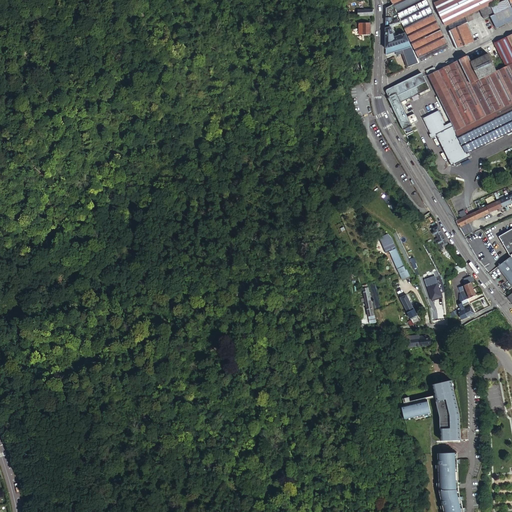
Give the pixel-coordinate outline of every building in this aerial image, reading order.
[(390,0),(393,5),(402,23),(419,58),(447,44),(425,0),(390,0)] [(511,0),(438,0),(434,2),(446,26),(448,25),(451,30),(449,31),(457,49),(474,42),(467,23),(465,17),(480,10),(482,15),(483,16),(485,19),(494,14),(491,8),(491,7),(492,7),(491,5),(500,0),(509,0),(511,5),(511,0)] [(508,0),(491,8),(494,14),(495,15),(511,7),(508,0)] [(386,9),(386,28),(401,23),(402,23),(393,5),(386,9)] [(511,20),(511,8),(511,7),(495,15),(491,17),(497,28),(511,20)] [(371,25),(359,25),(358,35),(371,35),(371,25)] [(392,27),(386,29),(386,49),(387,49),(405,43),(406,46),(410,45),(410,41),(406,34),(405,34),(396,37),(392,27)] [(507,67),(511,64),(511,35),(496,44),(507,67)] [(405,43),(387,49),(386,59),(396,56),(404,53),(405,56),(410,70),(420,66),(417,58),(410,45),(406,46),(405,43)] [(481,80),(498,71),(490,55),(472,63),(481,80)] [(511,131),(511,64),(507,67),(498,71),(481,80),(472,63),(469,57),(460,61),(487,116),(456,131),(457,133),(467,154),(511,131)] [(361,61),(351,64),(353,74),(363,71),(361,61)] [(437,72),(429,76),(456,131),(487,116),(460,61),(437,72)] [(427,71),(429,76),(437,72),(435,68),(427,71)] [(388,90),(387,92),(390,98),(389,99),(393,107),(395,110),(404,129),(412,125),(411,124),(419,121),(415,113),(408,117),(403,106),(407,103),(406,101),(430,89),(423,74),(388,90)] [(456,131),(452,122),(445,126),(444,124),(446,123),(439,110),(423,118),(429,131),(430,131),(432,134),(429,135),(431,139),(437,136),(452,166),(472,156),(470,153),(467,154),(457,133),(456,131)] [(460,230),(464,236),(467,233),(463,226),(511,202),(511,199),(511,198),(511,195),(478,211),(467,216),(462,218),(456,221),(460,230)] [(438,227),(436,224),(431,227),(432,228),(430,229),(434,236),(436,235),(437,238),(442,235),(438,226),(438,227)] [(511,228),(499,236),(511,258),(498,267),(511,285),(511,228)] [(442,235),(437,238),(438,240),(437,240),(438,242),(437,242),(440,249),(442,248),(443,250),(448,247),(446,245),(447,244),(442,235)] [(471,236),(466,239),(477,259),(483,256),(471,236)] [(396,249),(392,239),(386,242),(390,251),(396,249)] [(396,249),(390,251),(403,280),(410,277),(407,270),(406,271),(396,249)] [(454,275),(465,269),(462,265),(452,271),(454,275)] [(477,299),(470,283),(465,286),(472,302),(477,299)] [(437,284),(426,288),(431,302),(442,297),(437,284)] [(459,314),(462,321),(467,318),(464,311),(466,309),(464,306),(472,302),(465,286),(458,289),(461,296),(460,296),(460,306),(462,312),(459,314)] [(368,287),(364,288),(369,317),(374,316),(368,287)] [(409,322),(411,326),(415,326),(415,325),(421,322),(407,295),(401,299),(412,320),(409,322)] [(471,307),(466,309),(464,311),(467,318),(475,314),(471,307)] [(487,314),(475,320),(476,326),(473,327),(474,335),(471,336),(472,339),(475,339),(475,341),(476,340),(477,342),(478,343),(482,342),(483,341),(482,339),(492,336),(493,336),(490,323),(487,314)] [(420,336),(407,337),(409,348),(432,346),(431,338),(427,339),(427,336),(420,337),(420,336)] [(390,348),(389,340),(376,341),(358,337),(357,345),(377,349),(390,348)] [(392,341),(393,348),(393,353),(400,351),(398,340),(392,341)] [(433,385),(440,417),(441,441),(461,440),(461,433),(468,432),(468,428),(460,428),(460,413),(452,380),(433,385)] [(431,413),(428,400),(411,404),(410,401),(406,401),(407,405),(403,406),(406,419),(431,413)] [(457,452),(438,453),(440,492),(444,511),(464,511),(459,489),(458,467),(469,466),(469,459),(458,460),(457,452)]
